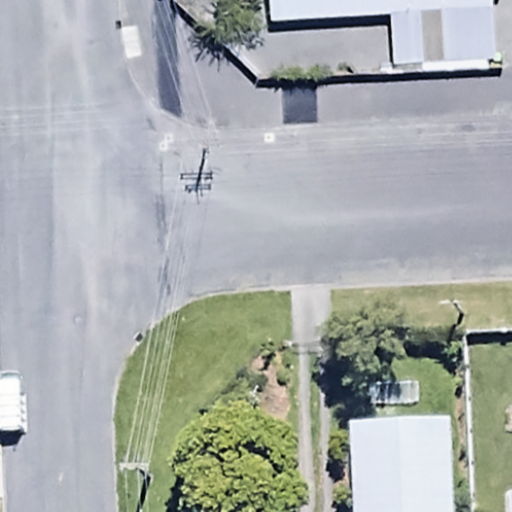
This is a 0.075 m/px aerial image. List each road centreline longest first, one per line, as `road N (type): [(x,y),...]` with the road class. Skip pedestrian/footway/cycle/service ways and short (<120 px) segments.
road 1 (residential): [(52,221),(511,199)]
road 2 (residential): [(52,221),(64,511)]
road 3 (residential): [(42,0),(52,221)]
